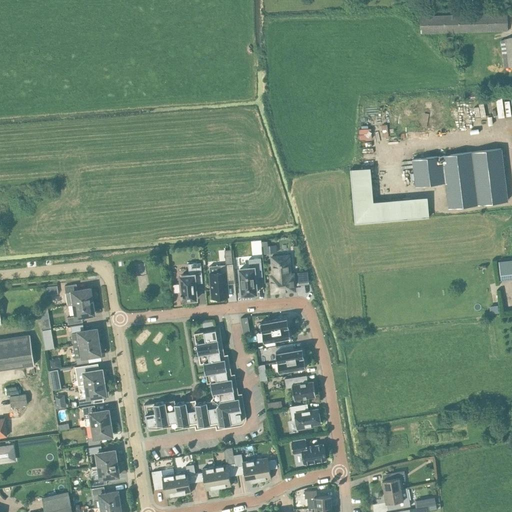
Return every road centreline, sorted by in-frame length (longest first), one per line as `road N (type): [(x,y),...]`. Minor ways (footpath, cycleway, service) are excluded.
road 1 (residential): [(343,471),(310,314),(291,302),(230,308)]
road 2 (residential): [(136,447),(251,424),(230,308)]
road 3 (residential): [(187,511),(258,500),(289,483),(343,471)]
road 4 (residential): [(116,319),(103,265),(0,274)]
road 5 (residential): [(136,447),(116,319)]
